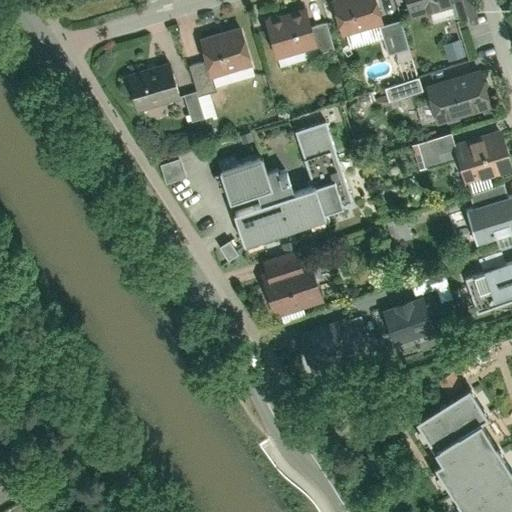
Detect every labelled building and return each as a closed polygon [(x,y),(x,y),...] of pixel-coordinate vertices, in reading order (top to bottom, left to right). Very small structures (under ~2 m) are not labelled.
[(334,0),(344,30),(389,16),(383,0),(334,0)] [(267,14),(278,51),(321,38),(310,1),(279,10),(274,9),(270,10),(267,14)] [(248,19),(201,33),(212,69),(259,56),(248,19)] [(464,38),(446,42),(450,58),(468,54),(464,38)] [(132,65),(144,106),(185,94),(173,53),(132,65)] [(431,81),(442,121),(496,105),(484,65),(431,81)] [(421,74),(388,87),(393,101),(426,88),(421,74)] [(434,101),(419,106),(425,123),(439,118),(434,101)] [(222,166),(233,198),(259,189),(262,198),(235,207),(246,240),(330,213),(328,208),(347,202),(336,166),(346,163),(329,111),(295,122),(311,174),(317,173),(318,178),(297,185),(295,179),(276,185),(265,152),(222,166)] [(455,137),(468,180),(511,167),(511,151),(504,123),(455,137)] [(182,157),(163,163),(170,181),(188,175),(182,157)] [(511,193),(465,208),(476,241),(511,230),(511,193)] [(313,258),(303,261),(299,248),(266,259),(270,271),(267,272),(281,314),(326,300),(313,258)] [(477,311),(511,299),(511,260),(465,276),(477,311)] [(422,297),(384,310),(395,339),(433,327),(422,297)] [(313,368),(359,352),(347,317),(301,333),(313,368)] [(491,413),(474,384),(419,417),(437,446),(440,445),(446,455),(439,460),(472,511),(511,511),(511,459),(485,417),(491,413)] [(0,499),(21,490),(15,478),(0,485),(0,499)]
